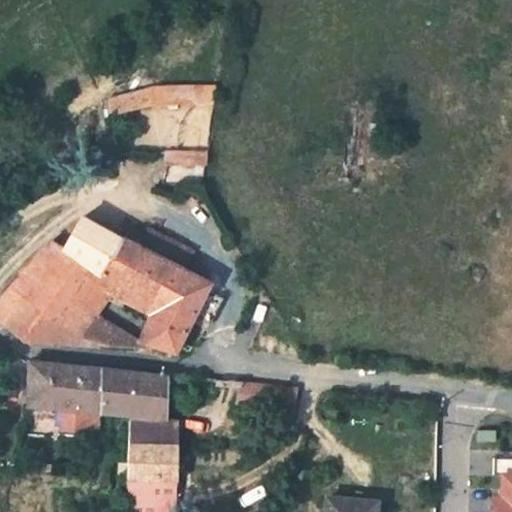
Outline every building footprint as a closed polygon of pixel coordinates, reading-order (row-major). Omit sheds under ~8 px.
[(106,98),(109,117),(155,105),(214,104),(216,85),(154,85),(106,98)] [(207,153),(166,152),(165,163),(205,164),(207,153)] [(121,238),(101,228),(81,218),(61,252),(48,244),(0,301),(0,320),(27,344),(67,345),(81,337),(109,293),(151,315),(159,319),(152,335),(149,342),(174,352),(210,284),(184,271),(137,246),(121,238)] [(121,238),(137,246),(144,232),(129,224),(121,238)] [(195,249),(148,226),(144,232),(137,246),(184,271),(195,249)] [(9,348),(0,342),(0,360),(3,362),(9,348)] [(26,405),(59,409),(60,392),(51,391),(53,362),(27,359),(26,405)] [(59,409),(98,413),(99,368),(53,362),(51,391),(60,392),(59,409)] [(98,413),(128,415),(159,418),(160,375),(99,368),(98,413)] [(243,380),(241,403),(260,405),(261,382),(243,380)] [(297,386),(261,382),(260,405),(295,407),(297,386)] [(128,415),(128,442),(176,443),(177,419),(159,418),(128,415)] [(128,442),(128,477),(176,478),(176,443),(128,442)] [(511,511),(511,468),(503,468),(503,492),(497,492),(497,511),(511,511)] [(127,510),(126,511),(174,511),(176,478),(128,477),(128,494),(127,510)] [(375,511),(376,503),(326,498),(325,511),(375,511)]
